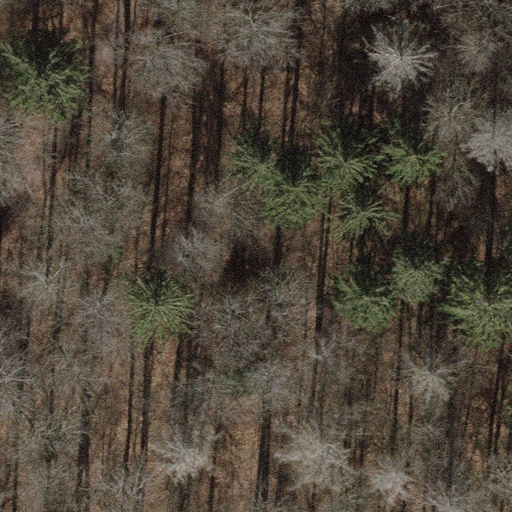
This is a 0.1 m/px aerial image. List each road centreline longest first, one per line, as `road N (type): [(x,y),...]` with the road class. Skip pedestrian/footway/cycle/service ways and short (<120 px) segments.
road 1 (track): [(335,0),(359,169),(499,406),(505,511)]
road 2 (track): [(0,223),(129,0)]
